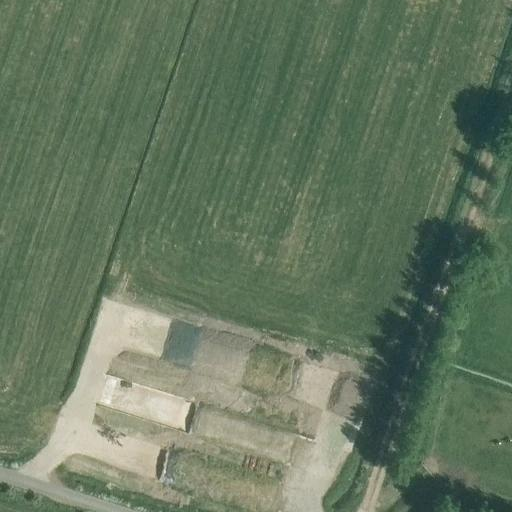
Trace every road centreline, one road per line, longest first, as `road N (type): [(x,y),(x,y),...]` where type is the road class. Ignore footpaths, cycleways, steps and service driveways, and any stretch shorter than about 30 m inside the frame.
road 1 (track): [(511,94),(363,511)]
road 2 (unclassified): [(117,511),(0,473)]
